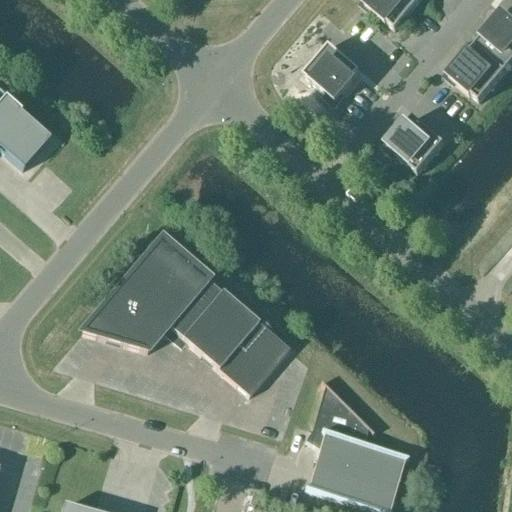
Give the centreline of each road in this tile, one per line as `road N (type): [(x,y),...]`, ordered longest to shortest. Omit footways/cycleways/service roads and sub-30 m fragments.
road 1 (unclassified): [(511,347),(214,86)]
road 2 (unclassified): [(0,346),(214,86)]
road 3 (unclassified): [(241,463),(0,392)]
road 4 (unclassified): [(214,86),(116,0)]
